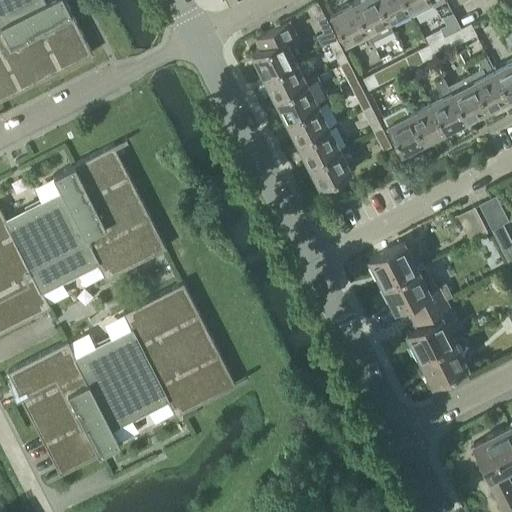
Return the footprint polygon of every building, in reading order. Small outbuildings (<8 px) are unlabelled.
[(0,0),(0,100),(92,54),(63,0),(49,0),(45,2),(43,0),(0,0)] [(373,0),(360,0),(350,5),(365,34),(386,24),(373,0)] [(401,0),(373,0),(386,24),(408,13),(401,0)] [(401,0),(408,13),(410,16),(433,5),(433,6),(443,0),(401,0)] [(350,5),(329,16),(343,45),(365,34),(350,5)] [(326,41),(333,37),(324,18),(316,22),(326,41)] [(260,49),(251,54),(263,77),(295,61),(283,38),(295,33),(289,21),(254,38),(259,49),(260,49)] [(460,28),(457,30),(463,41),(476,35),(471,26),(470,23),(462,27),(460,28)] [(440,29),(424,37),(428,44),(436,40),(443,36),(440,29)] [(457,30),(446,35),(452,47),(454,46),(463,41),(457,30)] [(443,36),(436,40),(442,52),(452,47),(446,35),(443,36)] [(428,44),(425,46),(431,58),(442,52),(436,40),(428,44)] [(337,63),(344,59),(334,41),(328,44),(337,63)] [(425,46),(415,51),(421,63),(431,58),(425,46)] [(415,51),(403,57),(409,69),(419,64),(421,63),(415,51)] [(481,68),(469,74),(487,110),(491,111),(498,108),(499,103),(508,99),(493,69),(486,55),(477,60),(481,68)] [(399,59),(392,63),(398,74),(409,69),(403,57),(399,59)] [(511,59),(493,69),(508,99),(511,96),(511,59)] [(274,99),(306,83),(295,61),(263,77),(274,99)] [(349,86),(356,82),(346,63),(339,66),(349,86)] [(392,63),(382,68),(388,79),(398,74),(392,63)] [(372,73),(371,73),(377,85),(388,79),(382,68),(372,73)] [(371,73),(362,78),(367,90),(377,85),(371,73)] [(460,79),(447,85),(466,121),(470,122),(476,119),(478,114),(487,110),(469,74),(460,79)] [(441,96),(428,102),(443,132),(444,132),(448,133),(454,130),(456,125),(465,121),(466,121),(447,85),(443,77),(434,82),(441,96)] [(286,122),(318,105),(306,83),(274,99),(286,122)] [(360,107),(367,104),(357,85),(350,89),(360,107)] [(443,132),(428,102),(408,113),(423,142),(443,132)] [(297,144),(329,127),(318,105),(286,122),(297,144)] [(404,105),(382,116),(386,124),(401,154),(423,142),(408,113),(404,105)] [(371,130),(378,126),(368,107),(362,111),(371,130)] [(308,166),(340,150),(329,127),(297,144),(308,166)] [(383,152),(390,148),(380,130),(373,133),(383,152)] [(113,145),(53,176),(61,192),(40,203),(6,220),(0,208),(0,332),(50,307),(42,291),(98,263),(106,279),(166,248),(113,145)] [(320,189),(352,172),(340,150),(308,166),(320,189)] [(490,198),(478,204),(491,229),(508,220),(495,195),(490,198)] [(460,213),(456,215),(469,240),(487,231),(474,206),(460,213)] [(401,244),(370,260),(382,285),(418,267),(417,267),(423,264),(429,261),(428,259),(426,260),(412,232),(413,231),(413,229),(397,237),(401,244)] [(383,287),(381,288),(386,299),(389,298),(395,309),(406,303),(412,316),(445,299),(451,296),(445,283),(435,288),(423,264),(417,267),(418,267),(382,285),(383,287)] [(183,282),(123,313),(131,329),(76,357),(68,341),(8,372),(61,475),(121,444),(112,428),(168,400),(176,416),(236,385),(183,282)] [(455,341),(443,317),(452,312),(445,299),(412,316),(418,328),(404,335),(410,346),(413,345),(420,358),(455,341)] [(432,384),(468,366),(455,341),(420,358),(432,384)] [(511,511),(511,491),(502,473),(511,467),(511,435),(507,426),(483,439),(484,440),(474,445),(473,444),(472,444),(490,479),(486,481),(501,511),(511,511)]
